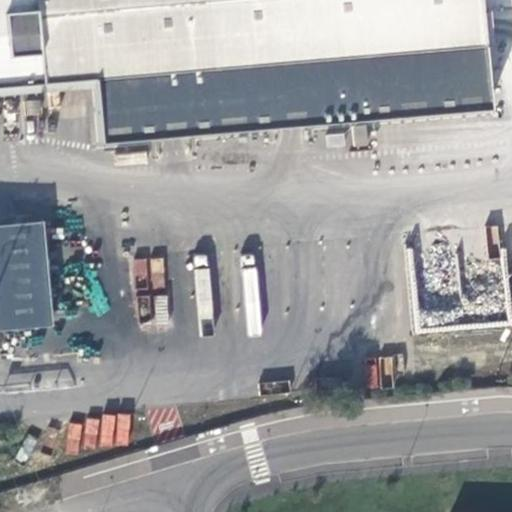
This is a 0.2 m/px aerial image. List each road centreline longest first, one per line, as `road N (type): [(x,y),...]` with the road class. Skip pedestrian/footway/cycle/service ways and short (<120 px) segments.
road 1 (unknown): [(0,409),(75,396),(243,343),(270,299),(270,219)]
road 2 (unclassified): [(174,484),(337,442),(511,428)]
